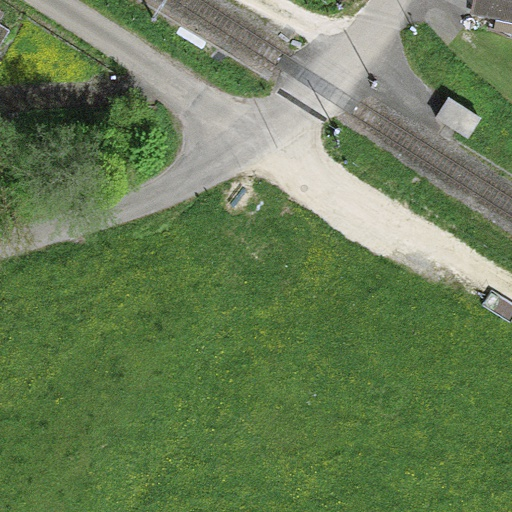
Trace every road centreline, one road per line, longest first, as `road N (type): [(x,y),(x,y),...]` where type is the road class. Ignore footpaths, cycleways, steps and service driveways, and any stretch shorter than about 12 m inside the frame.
road 1 (residential): [(380,0),(309,89),(244,142),(158,185),(0,235)]
road 2 (track): [(511,282),(262,127)]
